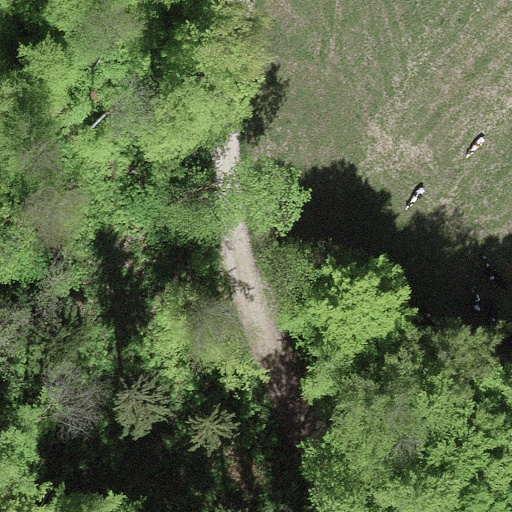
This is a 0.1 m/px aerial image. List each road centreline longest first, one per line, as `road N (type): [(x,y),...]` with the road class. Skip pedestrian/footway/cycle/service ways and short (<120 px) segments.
road 1 (track): [(345,511),(264,341),(242,271),(231,184),(234,42),(244,0)]
road 2 (track): [(123,511),(0,341)]
